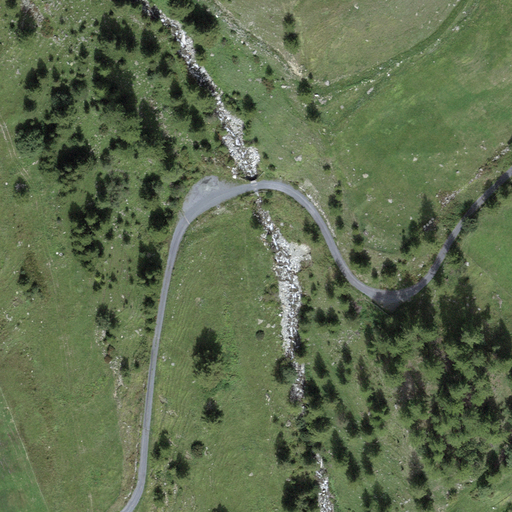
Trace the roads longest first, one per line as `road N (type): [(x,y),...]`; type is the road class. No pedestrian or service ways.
road 1 (track): [(89,511),(33,180),(0,123)]
road 2 (track): [(262,185),(187,218),(176,243),(146,478),(125,511)]
road 3 (track): [(262,185),(298,194),(360,285),(393,299),(414,296),(434,277),(472,211),(511,171)]
